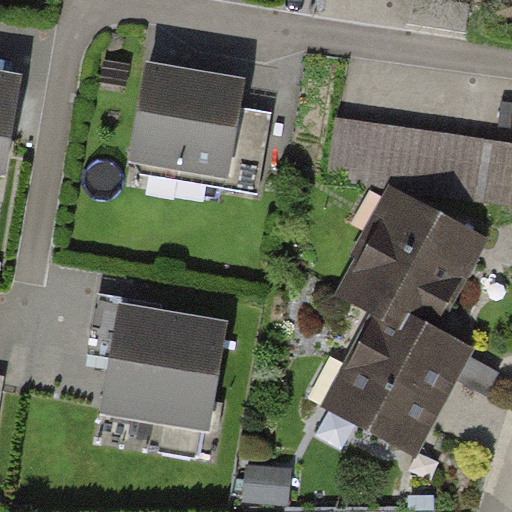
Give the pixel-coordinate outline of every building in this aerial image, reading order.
[(231,81),(130,66),(115,162),(217,177),(231,81)] [(0,171),(4,172),(19,79),(0,76),(0,171)] [(511,148),(328,110),(316,169),(511,209),(511,148)] [(438,347),(490,244),(395,196),(343,299),(438,347)] [(228,326),(101,297),(95,326),(90,355),(111,360),(103,416),(212,432),(228,326)] [(442,403),(463,362),(369,314),(316,416),(411,465),(442,403)]
